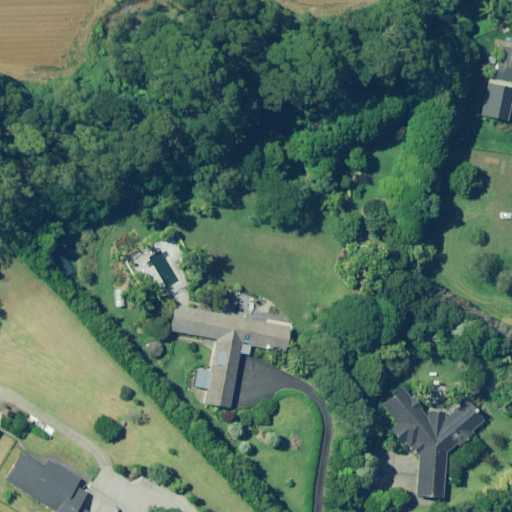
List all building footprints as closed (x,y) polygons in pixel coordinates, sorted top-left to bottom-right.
[(511,82),(511,45),(502,43),(499,56),(504,57),(501,72),(495,70),(493,77),(511,82)] [(511,84),(487,79),(479,115),(507,121),(511,97),(511,84)] [(126,256),(128,259),(125,261),(149,305),(198,278),(174,234),(134,256),(133,253),(126,256)] [(249,353),(250,345),(284,351),(289,326),(171,306),(167,330),(215,339),(209,370),(195,368),(191,388),(205,390),(203,405),(229,410),(239,352),(249,353)] [(150,358),(152,359),(153,359),(155,358),(156,358),(158,357),(159,356),(160,355),(160,354),(161,352),(161,351),(161,349),(161,348),(160,346),(159,345),(158,344),(157,343),(156,342),(154,342),(153,341),(151,341),(150,342),(149,342),(147,343),(146,344),(145,345),(144,346),(144,348),(144,349),(144,351),(144,352),(145,354),(145,355),(146,356),(148,357),(149,358),(150,358)] [(434,382),(424,391),(437,404),(446,396),(434,382)] [(483,419),(465,399),(443,419),(444,411),(427,410),(427,418),(426,418),(418,409),(420,408),(411,397),(409,398),(400,387),(380,404),(396,424),(387,431),(401,449),(406,445),(416,458),(413,497),(441,498),(444,457),(459,443),(460,444),(472,433),(470,431),(483,419)] [(48,458),(43,464),(41,468),(19,453),(1,479),(2,480),(52,511),(87,511),(78,506),(86,494),(73,485),(77,478),(48,458)]
